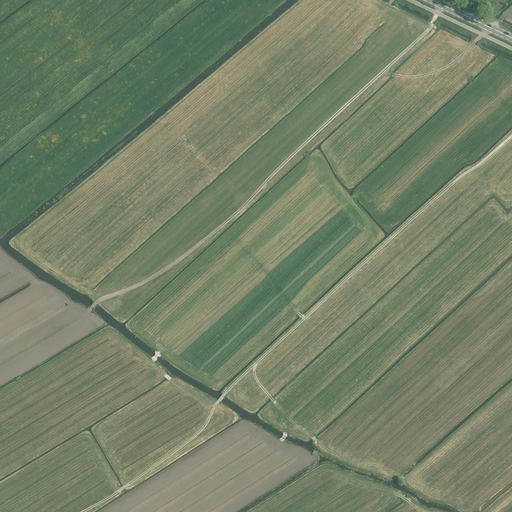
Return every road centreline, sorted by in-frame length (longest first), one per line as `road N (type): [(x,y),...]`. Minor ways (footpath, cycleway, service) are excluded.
road 1 (track): [(96,302),(198,245),(378,75),(441,70),(511,8)]
road 2 (track): [(223,396),(448,186),(511,137)]
road 3 (track): [(288,431),(464,511)]
road 4 (track): [(84,511),(202,431),(219,400)]
